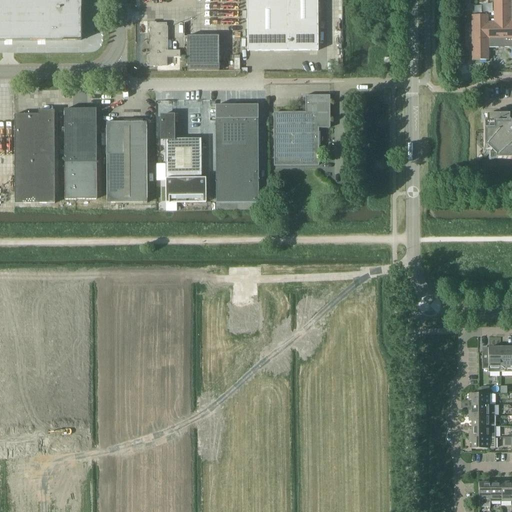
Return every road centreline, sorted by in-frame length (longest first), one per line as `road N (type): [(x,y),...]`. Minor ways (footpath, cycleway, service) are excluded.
road 1 (tertiary): [(430,307),(414,266),(409,0)]
road 2 (unclassified): [(107,63),(130,84),(363,83)]
road 3 (unclassified): [(413,511),(411,340),(430,307)]
road 4 (residential): [(466,332),(466,376),(455,392),(457,469)]
